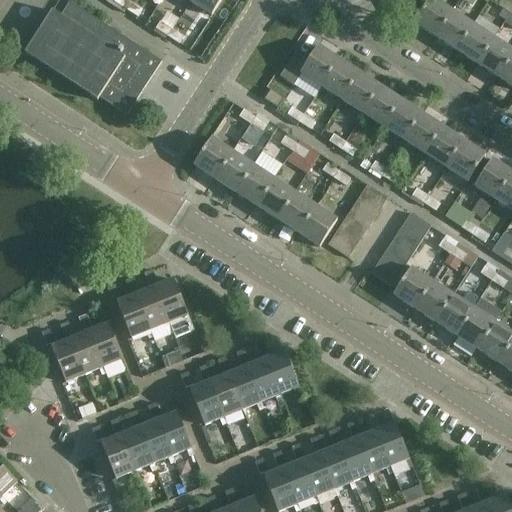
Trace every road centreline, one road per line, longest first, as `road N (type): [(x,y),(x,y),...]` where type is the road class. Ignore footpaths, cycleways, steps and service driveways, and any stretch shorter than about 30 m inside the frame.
road 1 (tertiary): [(511,430),(142,190)]
road 2 (residential): [(142,190),(264,0)]
road 3 (residential): [(511,136),(350,26)]
road 4 (tertiary): [(142,190),(0,97)]
road 5 (residential): [(78,511),(48,439),(12,402)]
